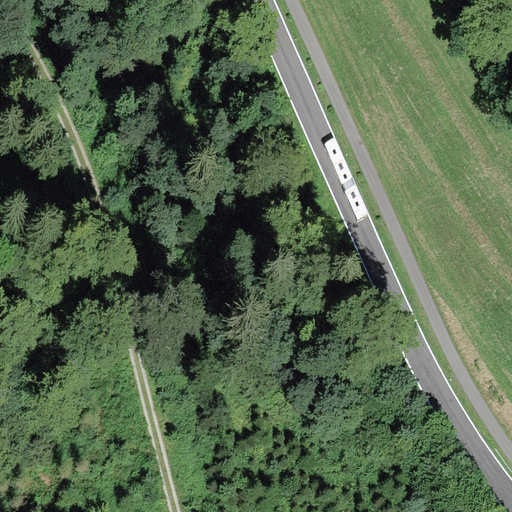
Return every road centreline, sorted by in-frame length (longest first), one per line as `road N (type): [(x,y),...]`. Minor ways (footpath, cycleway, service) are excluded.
road 1 (tertiary): [(511,507),(440,405),(255,0)]
road 2 (track): [(168,511),(106,247),(32,53),(3,0)]
